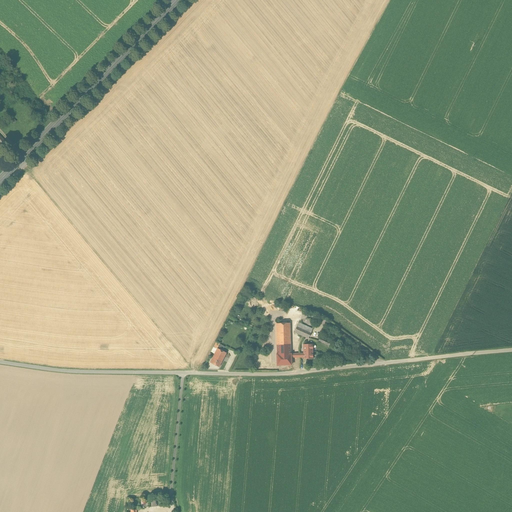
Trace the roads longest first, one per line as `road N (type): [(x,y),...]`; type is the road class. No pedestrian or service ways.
road 1 (unclassified): [(511,349),(270,373),(67,370),(0,360)]
road 2 (primary): [(177,0),(0,182)]
